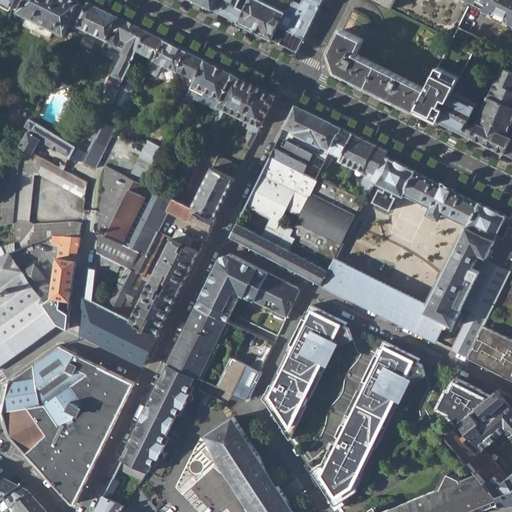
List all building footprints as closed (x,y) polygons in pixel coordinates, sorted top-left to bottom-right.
[(76,27),(87,3),(81,1),(81,0),(16,0),(14,4),(13,8),(18,10),(18,12),(64,35),(69,26),(75,29),(76,27)] [(194,0),(214,10),(217,0),(194,0)] [(217,0),(214,10),(240,22),(247,6),(240,2),(240,0),(217,0)] [(249,0),(247,6),(240,22),(274,39),(289,9),(292,10),(293,5),(289,3),(286,10),(266,0),(249,0)] [(296,0),(294,4),(317,15),(324,0),(296,0)] [(460,0),(469,4),(471,1),(471,0),(373,0),(391,9),(394,0),(460,0)] [(511,0),(471,0),(471,1),(511,20),(511,0)] [(108,37),(119,16),(89,1),(87,3),(76,27),(86,32),(88,27),(108,37)] [(289,9),(274,39),(300,52),(317,15),(294,4),(293,5),(292,10),(289,9)] [(137,50),(147,29),(119,16),(108,37),(106,42),(106,44),(107,46),(107,47),(108,48),(110,49),(111,49),(113,49),(114,48),(116,48),(118,44),(124,47),(123,50),(124,50),(118,64),(116,64),(112,72),(113,74),(107,87),(110,89),(113,82),(120,85),(126,72),(137,50)] [(440,63),(348,18),(331,52),(337,71),(417,109),(440,63)] [(155,58),(165,38),(147,29),(137,50),(155,58)] [(178,69),(188,50),(165,38),(155,58),(154,59),(178,71),(178,69)] [(178,69),(197,78),(207,59),(188,50),(178,69)] [(205,89),(222,97),(234,73),(207,59),(197,78),(192,87),(203,92),(205,89)] [(440,63),(417,109),(426,114),(427,111),(433,114),(432,117),(439,121),(458,82),(460,77),(446,71),(449,65),(441,62),(440,63)] [(487,98),(507,108),(511,94),(511,72),(500,66),(487,98)] [(126,72),(120,85),(124,87),(130,74),(126,72)] [(250,128),(243,143),(251,147),(278,93),(234,73),(222,97),(209,125),(214,127),(225,106),(251,119),(247,127),(250,128)] [(458,82),(439,121),(464,133),(468,123),(477,104),(457,94),(461,84),(458,82)] [(468,123),(464,133),(504,153),(511,137),(508,134),(511,123),(511,94),(507,108),(487,98),(477,123),(475,122),(473,125),(468,123)] [(296,104),(271,155),(304,173),(314,154),(327,161),(332,152),(344,128),(296,104)] [(76,146),(30,118),(26,126),(30,128),(21,146),(22,147),(35,154),(41,141),(70,157),(76,146)] [(115,128),(102,121),(87,152),(82,161),(96,168),(115,128)] [(367,140),(344,128),(332,152),(335,154),(342,156),(340,160),(353,165),(360,148),(363,149),(367,140)] [(174,197),(216,217),(236,178),(212,167),(195,203),(183,197),(200,161),(199,159),(208,139),(203,136),(173,197),(174,197)] [(389,151),(367,140),(363,149),(360,148),(353,165),(364,171),(366,169),(371,171),(368,176),(366,176),(363,181),(364,184),(367,185),(365,188),(369,190),(374,182),(386,156),(389,151)] [(161,150),(145,143),(129,176),(144,183),(161,150)] [(76,146),(70,157),(72,158),(71,159),(73,160),(79,148),(76,146)] [(13,223),(15,242),(16,251),(54,236),(58,236),(80,236),(82,222),(74,221),(36,225),(30,222),(34,175),(40,174),(85,198),(87,182),(35,154),(22,147),(13,223)] [(79,148),(73,160),(79,163),(80,162),(81,163),(82,161),(87,152),(79,148)] [(453,325),(443,344),(468,357),(487,319),(462,307),(473,285),(498,297),(511,268),(511,232),(506,229),(502,236),(497,234),(506,216),(480,202),(478,203),(454,190),(455,189),(453,188),(452,190),(448,188),(446,187),(443,185),(444,183),(443,183),(442,185),(417,172),(417,170),(386,156),(374,182),(383,187),(380,194),(400,204),(406,194),(431,207),(427,215),(432,218),(433,218),(438,221),(442,213),(469,225),(428,305),(336,258),(364,199),(319,177),(317,180),(304,173),(271,155),(247,205),(272,218),(264,234),(239,222),(232,237),(324,284),(436,341),(445,321),(453,325)] [(212,167),(236,178),(242,166),(218,156),(212,167)] [(169,210),(174,197),(173,197),(144,183),(129,176),(106,167),(100,213),(98,252),(114,260),(122,264),(138,272),(158,231),(169,210)] [(169,210),(210,229),(216,217),(174,197),(169,210)] [(138,272),(145,275),(165,234),(158,231),(138,272)] [(80,236),(58,236),(58,241),(64,241),(64,246),(78,248),(80,236)] [(146,276),(179,292),(199,251),(196,249),(173,238),(154,276),(148,273),(146,276)] [(0,259),(9,253),(16,251),(15,242),(4,245),(0,247),(0,259)] [(77,259),(78,248),(64,246),(62,257),(77,259)] [(114,260),(98,252),(97,268),(110,269),(114,260)] [(0,364),(58,323),(70,329),(75,282),(77,259),(62,257),(59,257),(54,296),(46,303),(41,296),(49,289),(50,284),(35,266),(23,273),(9,253),(0,259),(0,364)] [(271,316),(284,322),(299,292),(297,287),(231,253),(220,259),(197,307),(226,321),(227,322),(241,294),(267,306),(265,309),(273,312),(271,316)] [(145,275),(138,272),(122,264),(120,268),(125,270),(108,307),(159,332),(179,292),(146,276),(145,275)] [(94,301),(97,268),(88,267),(82,335),(143,365),(159,332),(108,307),(94,301)] [(468,357),(511,379),(511,268),(498,297),(487,319),(468,357)] [(265,397),(292,439),(298,427),(308,407),(307,406),(311,398),(312,398),(334,353),(337,346),(353,339),(351,335),(348,329),(328,319),(331,313),(312,303),(309,310),(309,311),(307,317),(304,316),(291,343),(296,345),(279,379),(277,379),(275,384),(273,389),(275,389),(272,395),(268,392),(265,397)] [(226,321),(197,307),(169,364),(196,377),(198,378),(226,321)] [(315,473),(336,505),(339,503),(344,500),(368,485),(370,486),(418,377),(422,377),(422,372),(421,366),(400,355),(403,349),(385,340),(382,345),(381,347),(382,348),(379,354),(377,353),(364,379),(368,382),(348,424),(343,422),(337,435),(339,436),(336,443),(334,442),(333,443),(321,469),(315,473)] [(10,383),(3,411),(7,423),(11,436),(73,504),(77,503),(135,382),(100,365),(60,345),(10,383)] [(261,371),(234,359),(220,388),(247,400),(261,371)] [(122,458),(148,472),(156,457),(158,458),(166,444),(163,442),(181,406),(184,408),(191,394),(188,393),(191,386),(194,382),(196,377),(169,364),(122,458)] [(459,424),(485,402),(470,384),(470,383),(456,376),(454,380),(453,384),(450,390),(448,389),(439,406),(452,413),(452,415),(459,424)] [(500,507),(501,508),(511,504),(511,396),(499,390),(485,402),(459,424),(454,428),(455,429),(448,434),(448,436),(477,473),(493,494),(496,497),(500,507)] [(234,416),(207,433),(217,455),(254,511),(296,511),(289,499),(275,509),(266,495),(270,493),(268,489),(271,487),(272,486),(273,485),(273,483),(258,461),(262,459),(240,426),(234,416)] [(273,483),(262,459),(258,461),(273,483)] [(264,462),(262,459),(273,483),(273,485),(272,486),(271,487),(268,489),(270,493),(280,486),(269,469),(266,465),(264,462)] [(476,511),(485,509),(482,504),(492,500),(490,495),(493,494),(477,473),(461,479),(450,468),(442,487),(403,503),(404,506),(397,509),(395,505),(384,509),(380,504),(367,511),(476,511)] [(0,504),(23,489),(0,477),(0,504)] [(120,511),(124,506),(110,499),(119,482),(112,478),(96,511),(120,511)] [(280,486),(270,493),(266,495),(275,509),(289,499),(287,496),(285,493),(282,488),(280,486)] [(0,511),(10,511),(12,511),(47,511),(30,493),(23,489),(0,504),(0,511)]
